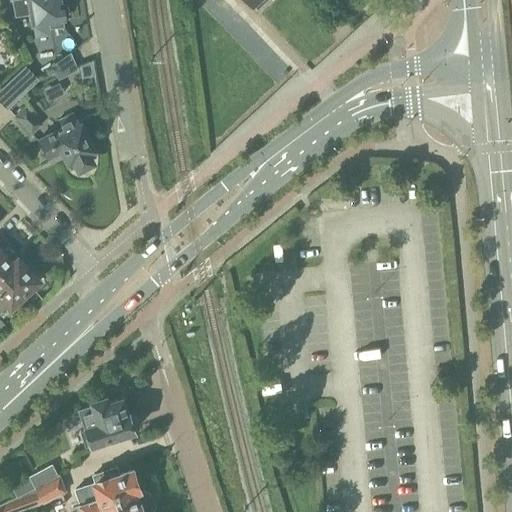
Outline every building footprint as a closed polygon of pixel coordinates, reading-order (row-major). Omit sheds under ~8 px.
[(12,0),(15,17),(32,14),(34,25),(50,22),(51,27),(67,25),(66,20),(69,18),(66,4),(63,3),(61,0),(12,0)] [(251,0),(256,5),(255,6),(259,10),(268,0),(251,0)] [(0,89),(0,102),(6,109),(38,79),(25,66),(0,89)] [(14,117),(31,135),(42,124),(26,106),(14,117)] [(64,127),(40,139),(48,155),(62,148),(70,165),(76,162),(78,165),(79,168),(93,161),(91,158),(90,155),(95,152),(74,112),(60,119),(64,127)] [(0,275),(19,258),(7,245),(2,249),(0,246),(0,275)] [(39,279),(19,258),(0,275),(0,314),(11,304),(12,305),(39,279)] [(96,442),(97,443),(138,431),(137,428),(141,422),(139,415),(133,414),(128,396),(110,402),(109,397),(95,401),(96,404),(82,408),(87,427),(83,428),(88,445),(96,442)] [(73,507),(70,511),(153,511),(155,511),(157,506),(153,494),(146,490),(140,492),(140,490),(142,489),(136,469),(121,474),(119,467),(96,475),(98,482),(78,488),(83,502),(83,503),(73,507)] [(0,511),(16,511),(44,502),(45,504),(67,492),(61,474),(36,487),(34,488),(18,496),(0,505),(0,511)] [(29,478),(13,486),(18,496),(34,488),(29,478)]
